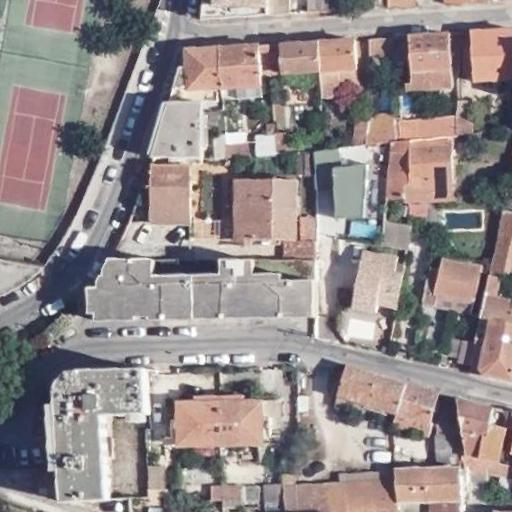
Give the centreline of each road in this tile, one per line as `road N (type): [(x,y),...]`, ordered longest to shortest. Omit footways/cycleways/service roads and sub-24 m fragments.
road 1 (residential): [(0,343),(319,352),(511,391)]
road 2 (residential): [(168,32),(511,13)]
road 3 (residential): [(168,32),(82,258),(0,306)]
